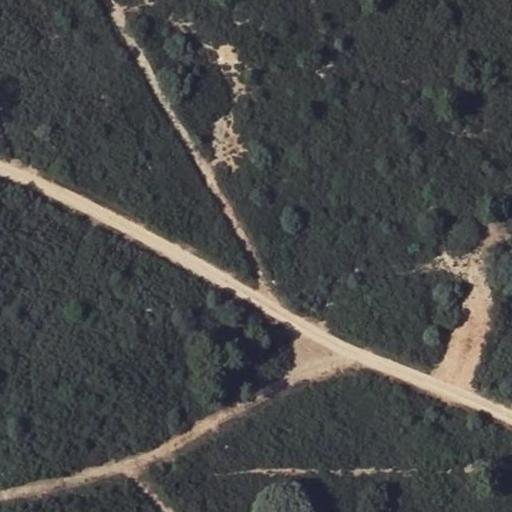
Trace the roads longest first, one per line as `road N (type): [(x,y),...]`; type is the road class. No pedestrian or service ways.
road 1 (track): [(511,412),(344,352),(0,162)]
road 2 (track): [(0,483),(53,481),(131,460),(279,377),(344,352)]
